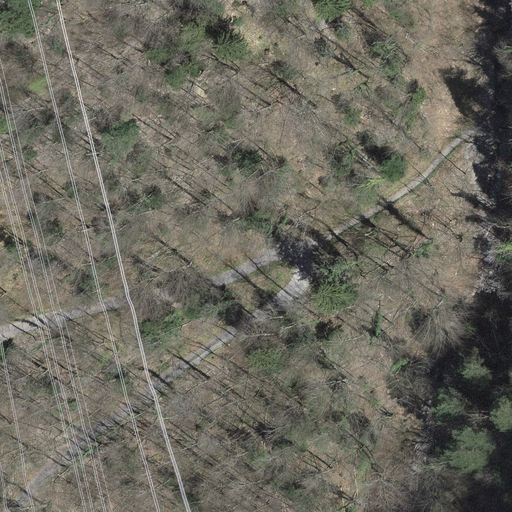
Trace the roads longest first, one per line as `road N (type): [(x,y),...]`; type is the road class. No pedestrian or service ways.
road 1 (track): [(19,511),(70,449),(300,287),(310,240)]
road 2 (track): [(0,334),(199,285),(310,240)]
